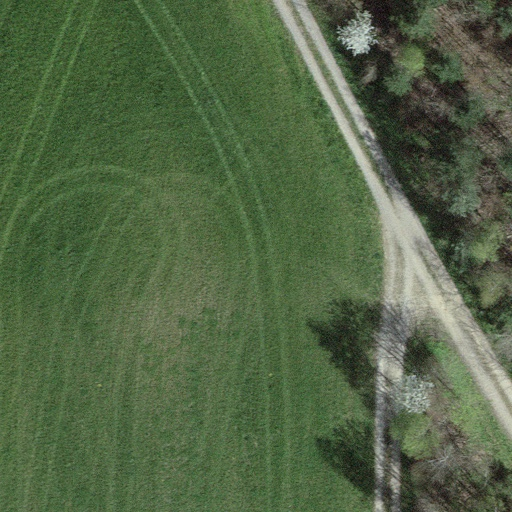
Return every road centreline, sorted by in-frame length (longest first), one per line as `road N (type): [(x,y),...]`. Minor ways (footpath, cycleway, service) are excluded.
road 1 (track): [(278,0),(416,284)]
road 2 (track): [(409,511),(416,284)]
road 3 (track): [(416,284),(511,437)]
